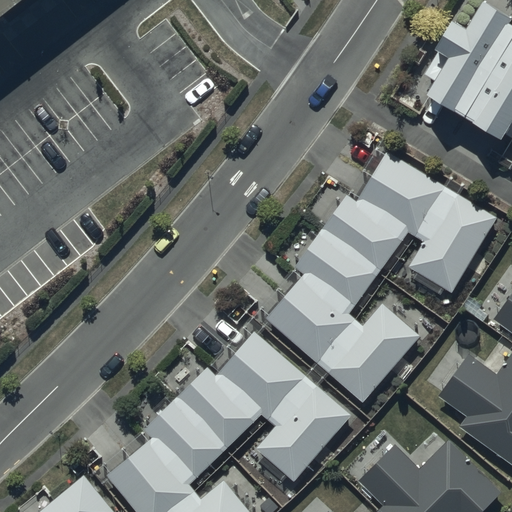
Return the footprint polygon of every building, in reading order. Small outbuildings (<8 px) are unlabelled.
[(511,22),(507,20),(509,16),(481,0),(477,0),(463,25),(449,17),(433,44),(447,53),(437,71),(431,67),(424,80),(429,83),(423,91),(503,138),(511,122),(511,22)] [(511,122),(503,138),(511,143),(511,122)] [(497,211),(385,144),(358,191),(350,186),(295,260),(303,267),(266,313),(364,396),(420,329),(382,295),(363,319),(350,306),(408,225),(424,235),(409,260),(416,264),(411,271),(441,289),(445,282),(452,286),(497,211)] [(511,287),(493,314),(511,327),(511,287)] [(149,432),(106,468),(140,511),(253,511),(224,473),(199,492),(189,479),(261,409),(274,419),(255,441),(261,446),(255,453),(283,476),(287,470),(293,475),(351,408),(318,380),(323,374),(310,363),(305,369),(254,324),(215,368),(207,360),(142,423),(149,432)] [(511,347),(497,369),(468,348),(437,391),(466,412),(459,421),(511,458),(511,347)] [(377,504),(384,511),(473,511),(501,485),(450,433),(420,462),(396,438),(359,475),(382,498),(377,504)] [(116,506),(83,467),(30,511),(108,511),(109,511),(116,506)]
